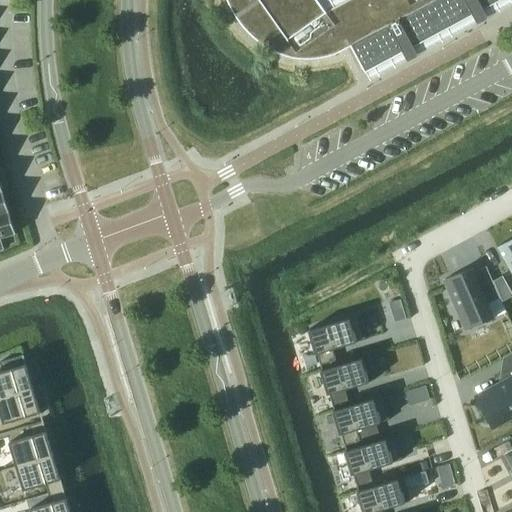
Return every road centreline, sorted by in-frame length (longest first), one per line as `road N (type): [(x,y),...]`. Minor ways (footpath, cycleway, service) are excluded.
road 1 (residential): [(511,199),(404,255),(478,511)]
road 2 (tertiary): [(259,511),(170,217)]
road 3 (tertiary): [(93,244),(173,511)]
road 4 (residential): [(1,0),(14,142),(51,264)]
road 5 (tertiary): [(44,0),(48,77),(93,244)]
road 6 (tertiary): [(170,217),(133,79),(126,0)]
